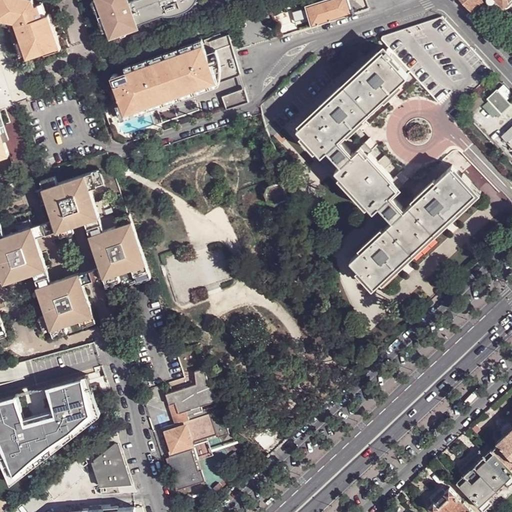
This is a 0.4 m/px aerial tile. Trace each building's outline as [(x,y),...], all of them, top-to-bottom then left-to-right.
[(0,0),(0,18),(15,22),(27,56),(40,51),(60,44),(47,5),(45,2),(42,1),(45,0),(0,0)] [(136,28),(138,23),(130,0),(97,0),(98,1),(99,0),(100,0),(110,28),(108,28),(110,34),(115,36),(136,28)] [(131,0),(130,0),(138,23),(165,13),(169,14),(177,13),(184,11),(191,6),(196,0),(131,0)] [(312,25),(323,22),(354,13),(349,0),(320,0),(306,5),(310,19),(312,25)] [(511,0),(462,0),(472,11),(484,0),(497,0),(504,6),(506,7),(509,6),(511,3),(511,0)] [(418,78),(440,102),(453,90),(453,89),(440,101),(388,45),(384,40),(383,39),(383,38),(384,37),(385,36),(443,17),(477,54),(478,53),(444,16),(384,35),(383,36),(382,38),(383,41),(409,69),(410,70),(417,78),(418,78)] [(393,159),(400,167),(453,117),(450,113),(451,112),(450,112),(463,100),(468,96),(494,72),(481,58),(477,54),(443,17),(385,36),(384,37),(383,38),(383,39),(384,40),(388,45),(440,101),(453,89),(453,90),(440,102),(418,78),(398,97),(398,96),(390,103),(391,103),(370,123),(369,122),(363,128),(370,135),(369,136),(376,143),(377,143),(393,159)] [(112,79),(125,115),(232,76),(233,78),(241,75),(229,35),(127,71),(128,74),(120,76),(119,76),(117,74),(114,75),(112,77),(112,79)] [(416,199),(406,207),(392,192),(399,185),(392,178),(393,177),(393,176),(385,167),(378,160),(369,151),(369,150),(367,152),(360,144),(353,151),(339,137),(355,122),(363,115),(384,95),(391,89),(408,73),(407,72),(391,55),(393,53),(389,48),(386,50),(385,48),(379,53),(378,52),(358,71),(358,73),(342,89),(340,87),(320,106),(321,108),(299,128),(303,133),(302,134),(303,134),(304,133),(310,140),(309,141),(310,141),(311,141),(317,147),(316,149),(317,149),(318,148),(322,153),(324,151),(337,165),(336,167),(342,174),(341,174),(342,175),(343,174),(349,181),(348,182),(349,181),(355,188),(355,189),(355,190),(356,188),(363,195),(362,196),(362,197),(363,196),(369,203),(368,204),(369,204),(370,203),(375,209),(377,207),(390,222),(384,227),(383,227),(362,246),(363,247),(352,258),(376,284),(383,277),(384,278),(385,278),(384,277),(391,271),(392,272),(392,271),(391,270),(398,265),(399,265),(398,264),(399,263),(402,260),(406,257),(406,256),(407,257),(407,258),(407,256),(414,250),(414,251),(415,250),(414,249),(421,243),(421,244),(422,243),(421,243),(428,236),(429,237),(430,237),(429,236),(435,229),(436,231),(437,230),(436,229),(442,223),(443,224),(444,223),(443,223),(444,222),(447,219),(450,216),(452,216),(451,215),(458,209),(459,210),(458,208),(465,202),(466,203),(467,202),(466,201),(472,195),(473,196),(474,196),(473,195),(478,190),(453,164),(436,179),(435,178),(415,197),(416,199)] [(450,112),(451,112),(464,100),(495,71),(481,57),(481,58),(494,72),(468,96),(463,100),(450,112)] [(398,96),(398,97),(418,78),(417,78),(398,96)] [(226,106),(248,101),(246,89),(223,94),(226,106)] [(391,89),(384,95),(390,103),(398,96),(391,89)] [(489,98),(503,112),(511,104),(511,103),(499,89),(489,98)] [(369,122),(370,123),(391,103),(390,103),(369,122)] [(363,115),(355,122),(362,130),(363,128),(369,122),(363,115)] [(476,140),(454,116),(453,117),(475,140),(476,140)] [(408,176),(415,184),(450,152),(453,150),(455,149),(457,149),(459,150),(461,150),(464,152),(469,147),(475,140),(453,117),(400,167),(401,169),(400,169),(408,177),(408,176)] [(0,156),(9,153),(0,124),(0,156)] [(369,150),(369,151),(376,143),(369,136),(360,144),(367,152),(369,150)] [(376,143),(385,153),(392,160),(393,159),(377,143),(376,143)] [(408,177),(415,185),(451,152),(455,150),(459,150),(463,152),(464,152),(461,150),(459,150),(457,149),(455,149),(453,150),(450,152),(415,184),(408,176),(408,177)] [(378,160),(385,167),(392,161),(398,168),(399,168),(392,160),(385,153),(378,160)] [(118,272),(121,278),(123,285),(143,278),(151,276),(145,258),(132,219),(118,223),(104,228),(99,215),(99,214),(90,186),(104,182),(99,167),(56,181),(55,176),(46,179),(40,180),(42,186),(47,201),(53,217),(56,228),(57,229),(74,223),(73,220),(79,217),(81,221),(85,219),(100,264),(104,275),(104,276),(118,272)] [(400,169),(393,176),(393,177),(392,178),(399,185),(408,177),(400,169)] [(265,196),(269,205),(274,208),(285,205),(289,200),(285,189),(279,185),(269,188),(265,196)] [(47,201),(42,186),(36,188),(40,203),(47,201)] [(115,216),(118,223),(132,219),(130,211),(115,216)] [(15,222),(17,229),(32,225),(29,217),(15,222)] [(42,221),(34,224),(37,235),(46,231),(56,228),(53,217),(42,221)] [(57,229),(60,237),(76,231),(74,223),(57,229)] [(6,281),(29,274),(34,272),(46,268),(48,267),(37,235),(34,224),(32,225),(17,229),(0,235),(0,264),(3,273),(6,281)] [(79,271),(83,282),(94,279),(104,275),(100,264),(90,268),(79,271)] [(34,272),(38,285),(51,281),(46,268),(34,272)] [(51,328),(53,336),(67,331),(65,324),(79,319),(94,314),(83,282),(79,271),(64,276),(66,280),(59,282),(58,279),(51,281),(38,285),(36,286),(46,314),(51,328)] [(116,280),(121,278),(118,272),(104,276),(107,283),(116,280)] [(43,330),(51,328),(46,314),(39,316),(43,330)] [(94,314),(79,319),(81,326),(96,321),(94,314)] [(0,321),(0,337),(9,334),(4,320),(0,321)] [(167,456),(177,489),(206,480),(203,468),(200,470),(193,448),(195,444),(197,440),(219,433),(220,436),(231,432),(222,404),(205,409),(203,405),(217,399),(209,381),(206,368),(195,371),(199,382),(168,392),(171,402),(177,401),(181,411),(188,409),(191,417),(177,421),(162,426),(171,455),(167,456)] [(20,393),(0,397),(0,448),(12,483),(99,413),(87,374),(50,385),(56,404),(28,413),(20,393)] [(177,401),(171,402),(177,421),(191,417),(188,409),(181,411),(177,401)] [(502,432),(505,434),(511,428),(511,425),(510,424),(502,432)] [(497,441),(499,443),(511,457),(511,428),(505,434),(497,441)] [(118,485),(121,493),(137,491),(119,436),(115,436),(113,432),(91,449),(95,460),(93,463),(101,486),(103,486),(106,486),(118,485)] [(197,440),(195,444),(220,436),(219,433),(197,440)] [(511,457),(499,443),(492,449),(511,470),(511,457)] [(203,468),(195,444),(193,448),(200,470),(203,468)] [(95,460),(91,449),(77,461),(82,468),(90,463),(93,463),(95,460)] [(465,474),(458,481),(483,507),(485,509),(492,502),(488,498),(507,480),(511,484),(511,483),(511,470),(492,449),(485,456),(465,474)] [(460,469),(465,474),(485,456),(480,451),(460,469)] [(26,501),(23,504),(29,511),(34,511),(53,498),(55,500),(87,474),(82,468),(77,461),(39,491),(26,501)] [(108,494),(121,493),(118,485),(106,486),(107,488),(108,493),(108,494)] [(474,511),(464,501),(463,502),(455,492),(450,486),(446,491),(442,490),(438,491),(435,493),(434,497),(435,501),(430,506),(435,511),(436,510),(438,511),(474,511)]
